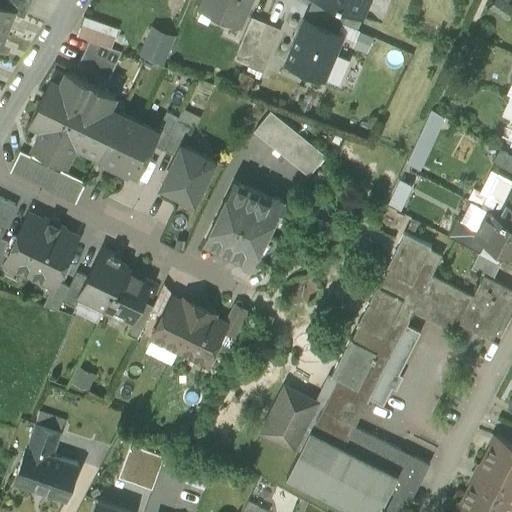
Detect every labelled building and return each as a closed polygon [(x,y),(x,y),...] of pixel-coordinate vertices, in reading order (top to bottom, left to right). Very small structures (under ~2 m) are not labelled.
[(29,3),(21,0),(0,0),(0,4),(13,10),(13,11),(24,15),(29,3)] [(250,0),(202,0),(199,8),(240,25),(250,0)] [(322,0),(338,7),(361,17),(367,0),(322,0)] [(0,4),(0,30),(2,32),(6,21),(8,22),(13,11),(13,10),(0,4)] [(356,28),(361,17),(338,7),(333,18),(356,28)] [(251,15),(241,39),(255,45),(265,21),(251,15)] [(306,21),(296,44),(293,43),(285,60),(324,77),(325,75),(323,74),(332,55),(333,55),(342,35),(328,29),(303,18),(303,19),(306,21)] [(356,28),(333,18),(328,29),(342,35),(359,42),(358,46),(407,67),(413,52),(356,28)] [(280,28),(265,21),(255,45),(270,52),(280,28)] [(77,35),(90,39),(110,47),(114,36),(81,24),(77,35)] [(152,25),(140,54),(163,63),(175,35),(152,25)] [(110,47),(90,39),(78,64),(108,78),(122,51),(110,47)] [(115,94),(66,70),(60,83),(50,78),(43,92),(112,126),(119,112),(109,107),(115,94)] [(112,126),(43,92),(30,119),(43,125),(33,145),(34,146),(30,154),(60,169),(64,161),(66,161),(75,141),(99,153),(112,126)] [(511,118),(511,126),(508,135),(511,137),(511,94),(510,93),(502,114),(511,118)] [(403,159),(415,164),(437,111),(424,105),(403,159)] [(166,111),(157,130),(158,131),(151,144),(162,149),(178,116),(166,111)] [(325,155),(270,111),(254,131),(308,175),(325,155)] [(139,122),(119,112),(112,126),(99,153),(106,157),(106,161),(117,167),(139,122)] [(178,116),(162,149),(175,156),(181,144),(182,144),(193,124),(178,116)] [(139,122),(117,167),(128,172),(132,169),(138,172),(151,144),(158,131),(157,130),(139,122)] [(182,144),(181,144),(175,156),(161,185),(194,202),(215,160),(182,144)] [(511,155),(499,148),(493,159),(511,170),(511,155)] [(30,154),(20,149),(10,170),(75,202),(86,181),(60,169),(30,154)] [(511,177),(500,171),(482,205),(489,208),(511,220),(511,177)] [(270,200),(233,182),(205,238),(242,256),(244,262),(250,265),(256,263),(259,257),(257,251),(275,214),(280,213),(283,207),(281,201),(275,198),(270,200)] [(129,214),(143,221),(144,220),(157,226),(170,197),(143,184),(129,214)] [(17,204),(6,199),(0,210),(0,225),(5,228),(17,204)] [(460,218),(479,227),(489,208),(482,205),(470,199),(460,218)] [(511,220),(489,208),(479,227),(476,234),(485,239),(504,248),(511,252),(511,220)] [(47,221),(28,212),(13,242),(4,260),(5,261),(53,284),(54,285),(57,279),(78,236),(58,227),(59,225),(48,219),(47,221)] [(447,233),(479,250),(485,239),(476,234),(479,227),(460,218),(457,216),(447,233)] [(360,322),(352,338),(350,337),(331,373),(337,377),(311,428),(310,428),(300,447),(286,474),(361,511),(403,511),(429,462),(355,424),(369,396),(406,323),(414,309),(454,330),(473,294),(432,273),(442,253),(429,247),(430,245),(404,232),(385,268),(387,269),(379,285),(377,284),(358,321),(360,322)] [(13,242),(1,236),(0,238),(0,264),(2,266),(5,261),(4,260),(13,242)] [(485,239),(479,250),(498,260),(504,248),(485,239)] [(115,254),(101,248),(88,275),(78,294),(80,295),(105,307),(124,268),(125,268),(126,264),(113,258),(115,254)] [(471,267),(483,273),(492,278),(501,261),(498,260),(479,250),(471,267)] [(125,268),(124,268),(105,307),(132,320),(142,299),(151,281),(125,268)] [(88,275),(76,270),(69,284),(62,298),(75,305),(80,295),(78,294),(88,275)] [(511,287),(492,278),(483,273),(473,294),(454,330),(469,338),(474,329),(492,338),(511,298),(511,287)] [(57,279),(54,285),(53,284),(43,303),(57,308),(62,298),(69,284),(57,279)] [(153,304),(151,307),(162,312),(171,295),(172,292),(164,282),(153,304)] [(190,304),(171,295),(162,312),(151,334),(178,348),(199,305),(192,301),(190,304)] [(153,304),(142,299),(132,320),(142,326),(151,307),(153,304)] [(245,309),(235,304),(226,322),(223,327),(234,332),(245,309)] [(226,322),(206,312),(207,308),(199,305),(178,348),(199,358),(210,354),(223,327),(226,322)] [(420,331),(406,323),(369,396),(383,403),(392,385),(388,383),(395,371),(399,373),(420,331)] [(285,384),(262,428),(293,444),(300,447),(310,428),(311,428),(337,377),(331,373),(328,375),(327,375),(314,399),(285,384)] [(64,420),(39,411),(27,445),(52,454),(64,420)] [(511,442),(496,434),(486,454),(511,467),(511,442)] [(147,490),(161,454),(127,440),(112,476),(147,490)] [(27,445),(14,480),(66,498),(78,463),(52,454),(27,445)] [(511,467),(486,454),(476,473),(511,492),(511,467)] [(507,511),(511,503),(511,492),(476,473),(466,492),(503,511),(507,511)] [(503,511),(466,492),(456,511),(455,511),(503,511)] [(130,511),(97,499),(92,511),(130,511)] [(248,500),(242,511),(255,511),(258,506),(259,505),(248,500)]
